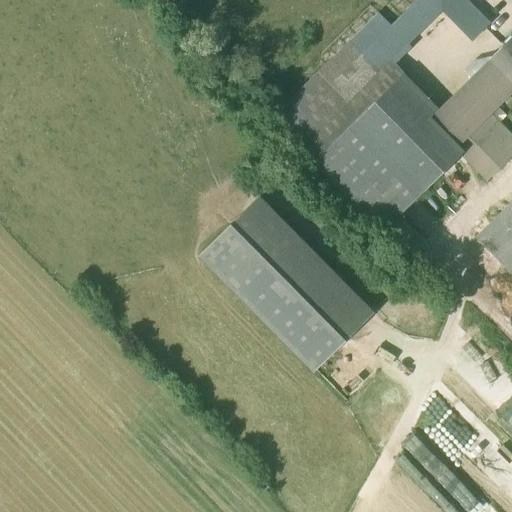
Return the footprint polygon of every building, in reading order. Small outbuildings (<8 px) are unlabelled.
[(434,0),(418,0),(404,15),(419,31),(442,8),(434,0)] [(469,3),(465,0),(434,0),(442,8),(453,19),(469,3)] [(489,24),(469,3),(453,19),(473,39),(489,24)] [(404,15),(330,88),(345,104),(419,31),(404,15)] [(511,36),(491,57),(495,61),(511,78),(511,36)] [(511,78),(495,61),(476,79),(500,104),(511,92),(511,78)] [(476,79),(433,122),(456,146),(490,114),(500,104),(476,79)] [(395,84),(333,144),(356,167),(418,107),(395,84)] [(433,122),(418,107),(356,167),(400,212),(461,152),(456,146),(433,122)] [(511,136),(490,114),(456,146),(489,179),(511,156),(511,136)] [(371,313),(259,199),(202,255),(314,369),(371,313)] [(511,200),(475,238),(511,275),(511,200)] [(440,400),(427,418),(441,428),(453,409),(440,400)] [(489,511),(425,445),(414,456),(423,466),(427,462),(450,487),(439,498),(451,511),(489,511)]
